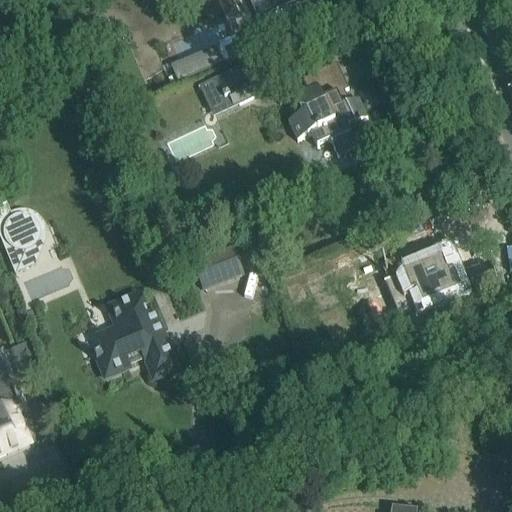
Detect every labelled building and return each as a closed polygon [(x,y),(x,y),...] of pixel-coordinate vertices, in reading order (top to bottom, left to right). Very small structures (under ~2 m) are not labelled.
[(250,0),(261,24),(315,0),(250,0)] [(215,49),(169,70),(176,87),(223,67),(215,49)] [(330,144),(337,159),(357,150),(354,143),(367,137),(361,124),(368,120),(359,101),(344,108),(338,96),(349,91),(337,65),(303,81),(308,92),(298,97),(305,110),(300,113),(302,117),(288,124),(297,143),(311,137),(317,150),(330,144)] [(214,120),(258,99),(243,69),(199,89),(214,120)] [(16,212),(11,214),(7,205),(0,208),(0,240),(16,279),(18,274),(37,267),(45,245),(47,238),(47,234),(46,229),(44,225),(42,221),(39,218),(36,215),(32,213),(28,212),(23,211),(19,211),(16,212)] [(233,249),(192,266),(203,295),(245,278),(233,249)] [(396,297),(405,318),(413,315),(417,325),(437,317),(440,325),(453,320),(450,312),(500,291),(489,266),(427,291),(425,286),(396,297)] [(96,359),(98,362),(105,380),(129,370),(126,363),(143,356),(154,382),(164,378),(165,382),(180,375),(155,315),(148,317),(140,297),(108,310),(117,331),(99,338),(106,355),(96,359)] [(0,458),(31,446),(24,427),(15,406),(0,412),(0,458)]
